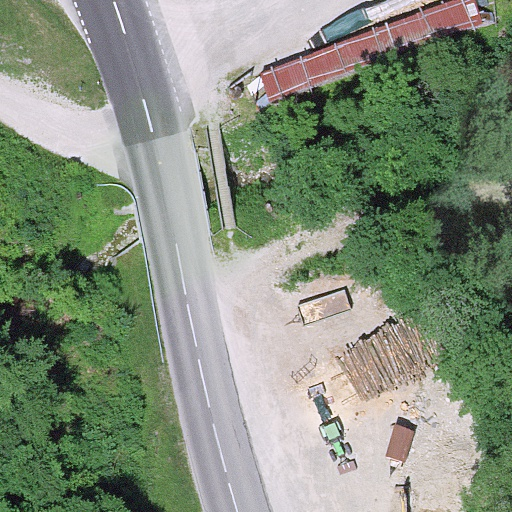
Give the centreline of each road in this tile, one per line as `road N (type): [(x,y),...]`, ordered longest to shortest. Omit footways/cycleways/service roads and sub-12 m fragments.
road 1 (secondary): [(112,0),(153,132),(237,511)]
road 2 (track): [(511,184),(182,281)]
road 3 (track): [(0,101),(66,135),(101,140),(153,132)]
